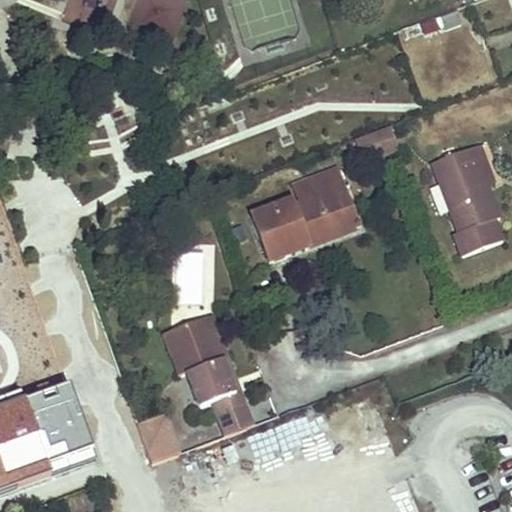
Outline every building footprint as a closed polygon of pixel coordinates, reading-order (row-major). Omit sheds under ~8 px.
[(98,25),(99,0),(66,0),(65,23),(98,25)] [(185,0),(132,0),(127,22),(158,30),(162,16),(180,21),(185,0)] [(398,151),(389,129),(376,134),(384,156),(398,151)] [(384,156),(376,134),(357,141),(365,163),(384,156)] [(479,149),(473,151),(487,188),(493,186),(479,149)] [(487,188),(473,151),(431,167),(457,236),(453,238),(461,260),(503,244),(495,223),(500,221),(487,188)] [(295,186),(302,205),(336,192),(345,189),(338,170),(295,186)] [(361,229),(345,189),(336,192),(347,223),(330,230),(334,239),(361,229)] [(223,191),(212,195),(223,226),(234,222),(223,191)] [(347,223),(336,192),(302,205),(294,208),(292,203),(251,218),(268,264),(334,239),(330,230),(347,223)] [(212,252),(175,253),(176,304),(230,303),(229,272),(213,272),(212,252)] [(212,315),(205,318),(234,393),(241,391),(212,315)] [(212,402),(218,417),(247,406),(241,391),(234,393),(205,318),(181,327),(191,354),(180,358),(188,380),(199,407),(212,402)] [(191,354),(181,327),(163,334),(173,361),(180,358),(191,354)] [(188,380),(180,358),(173,361),(181,382),(188,380)] [(0,496),(92,464),(66,391),(0,413),(0,496)] [(247,406),(218,417),(225,436),(254,425),(247,406)] [(165,416),(137,426),(151,465),(179,454),(165,416)] [(409,511),(389,446),(182,511),(409,511)]
